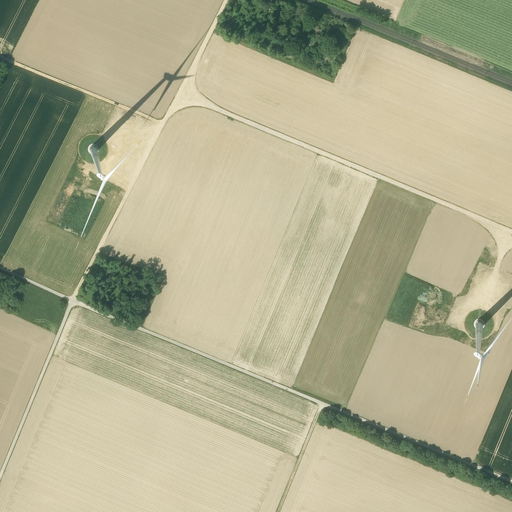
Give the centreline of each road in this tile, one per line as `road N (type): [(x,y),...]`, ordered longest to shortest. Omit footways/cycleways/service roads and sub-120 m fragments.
road 1 (track): [(511,481),(0,266)]
road 2 (unclassified): [(0,476),(72,299),(224,0)]
road 3 (track): [(178,93),(511,231)]
road 4 (track): [(0,56),(162,123)]
